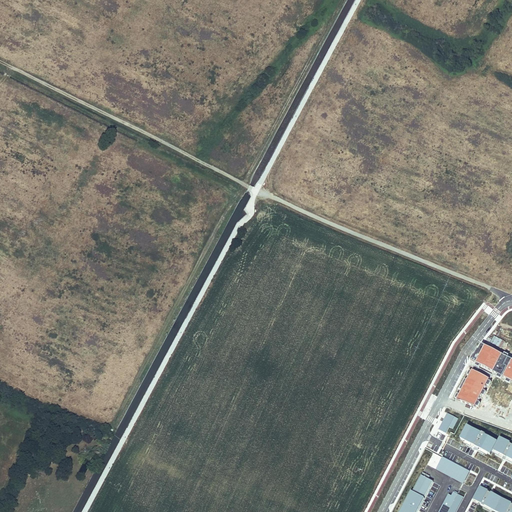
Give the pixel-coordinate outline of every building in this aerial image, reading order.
[(511,360),(483,345),(479,350),(478,350),(475,355),(474,355),(472,360),(477,363),(456,400),(475,407),(494,372),(511,381),(511,360)] [(459,418),(448,414),(440,430),(446,433),(449,428),(453,429),(459,418)] [(468,426),(461,439),(465,441),(468,443),(475,446),(474,449),(478,451),(479,449),(486,452),(492,455),(494,451),(497,452),(504,456),(503,459),(504,459),(506,460),(508,458),(511,460),(511,444),(510,444),(511,443),(501,438),(498,442),(486,436),(487,435),(482,433),(482,434),(468,426)] [(470,472),(443,458),(437,469),(464,484),(470,472)] [(417,511),(425,498),(424,498),(424,496),(426,497),(434,482),(429,479),(431,476),(423,473),(414,491),(415,491),(415,493),(413,492),(404,510),(402,511),(417,511)] [(481,487),(474,500),(475,501),(481,504),(482,504),(481,505),(484,507),(486,507),(486,506),(492,510),(495,511),(502,499),(492,493),(491,494),(488,492),(489,491),(481,487)] [(449,495),(439,511),(456,511),(464,498),(459,495),(457,498),(452,496),(449,495)] [(511,511),(511,503),(502,499),(495,511),(496,511),(511,511)]
